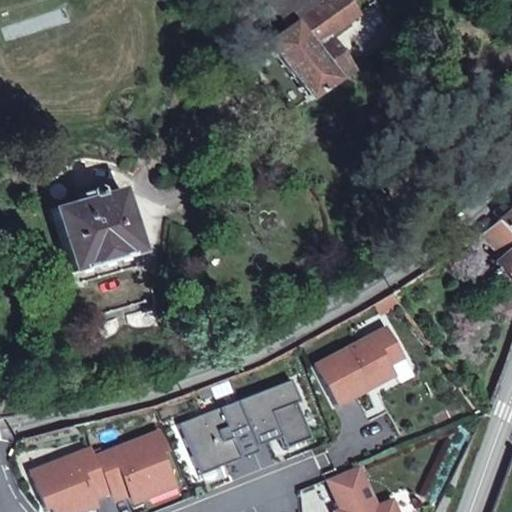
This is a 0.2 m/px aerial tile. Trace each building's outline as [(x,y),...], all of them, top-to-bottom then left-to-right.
[(302,15),(291,0),(265,0),(265,1),(285,28),(302,15)] [(347,71),(324,36),(353,15),(342,0),(291,0),(302,15),(285,28),(265,44),(274,57),(275,56),(298,88),(297,89),(307,102),(335,80),(347,71)] [(140,253),(121,190),(101,196),(99,191),(97,189),(91,191),(90,193),(91,199),(52,210),(71,273),(140,253)] [(511,207),(496,222),(511,238),(511,207)] [(511,247),(511,238),(496,222),(479,235),(501,258),(511,247)] [(511,247),(501,258),(495,264),(498,268),(511,283),(511,284),(511,247)] [(464,263),(455,252),(440,261),(449,273),(464,263)] [(511,283),(498,268),(492,273),(506,289),(511,283)] [(400,298),(395,292),(390,294),(395,300),(400,298)] [(385,328),(314,366),(335,406),(392,376),(387,366),(401,358),(385,328)] [(298,402),(290,380),(236,402),(254,447),(269,441),(267,436),(276,432),(278,438),(283,449),(307,439),(293,404),(298,402)] [(236,402),(178,424),(195,468),(221,458),(224,466),(256,453),(254,447),(236,402)] [(166,451),(159,432),(94,457),(108,493),(111,502),(127,496),(131,504),(146,498),(142,488),(170,477),(160,453),(166,451)] [(276,432),(267,436),(269,441),(278,438),(276,432)] [(90,449),(29,473),(43,509),(50,507),(52,511),(56,511),(75,505),(77,511),(81,511),(95,507),(92,499),(108,493),(94,457),(90,449)] [(221,458),(195,468),(198,475),(224,466),(221,458)] [(393,511),(390,502),(374,508),(358,467),(326,480),(338,510),(333,511),(393,511)] [(174,487),(170,477),(142,488),(146,498),(174,487)]
